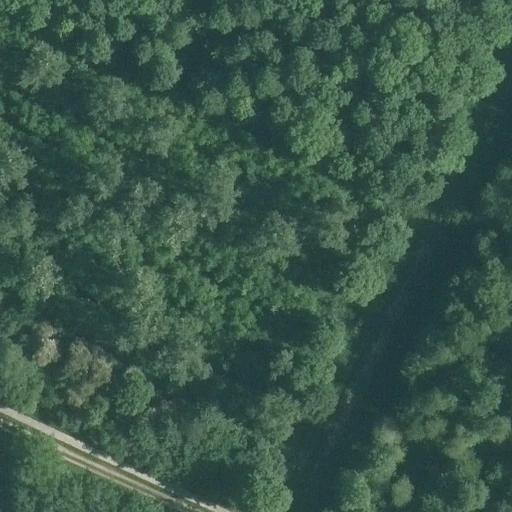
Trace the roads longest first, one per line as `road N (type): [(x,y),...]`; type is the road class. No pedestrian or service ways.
road 1 (track): [(511,61),(283,511)]
road 2 (track): [(511,119),(313,511)]
road 3 (track): [(187,511),(0,418)]
